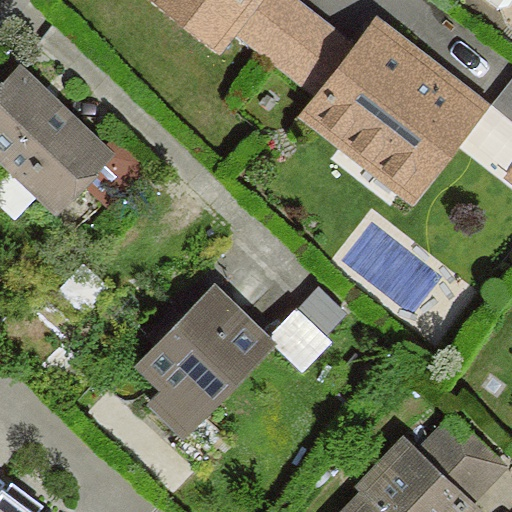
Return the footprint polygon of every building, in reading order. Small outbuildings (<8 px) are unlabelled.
[(152,0),(222,54),(238,34),(318,96),(305,114),(409,195),(479,107),(378,26),(357,54),(287,0),(152,0)] [(117,158),(18,66),(0,85),(0,163),(60,219),(117,158)] [(511,77),(491,103),(511,120),(511,77)] [(278,344),(216,286),(137,370),(160,392),(141,413),(179,449),(278,344)] [(426,456),(407,439),(340,511),(488,511),(490,510),(481,503),(509,473),(455,424),(426,456)] [(0,485),(0,511),(42,511),(3,482),(0,485)]
